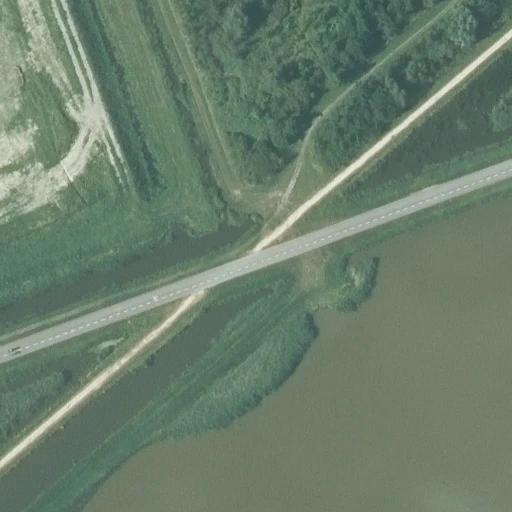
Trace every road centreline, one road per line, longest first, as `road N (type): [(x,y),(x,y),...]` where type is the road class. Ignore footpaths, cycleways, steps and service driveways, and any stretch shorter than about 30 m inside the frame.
road 1 (unknown): [(455,0),(315,124),(292,194),(250,242),(0,337)]
road 2 (track): [(63,0),(111,132),(125,207),(110,228),(0,269)]
